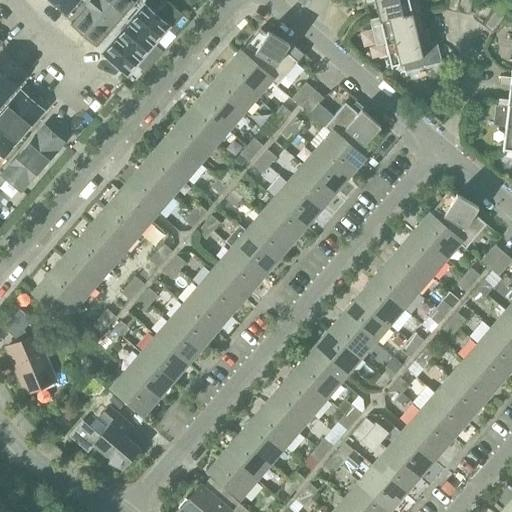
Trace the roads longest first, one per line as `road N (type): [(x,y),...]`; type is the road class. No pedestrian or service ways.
road 1 (residential): [(126,511),(439,148)]
road 2 (residential): [(0,275),(236,0)]
road 3 (residential): [(302,27),(439,148)]
road 4 (residential): [(120,511),(41,465),(0,420)]
road 5 (residential): [(82,110),(10,0)]
road 6 (residential): [(439,148),(456,114),(469,29)]
